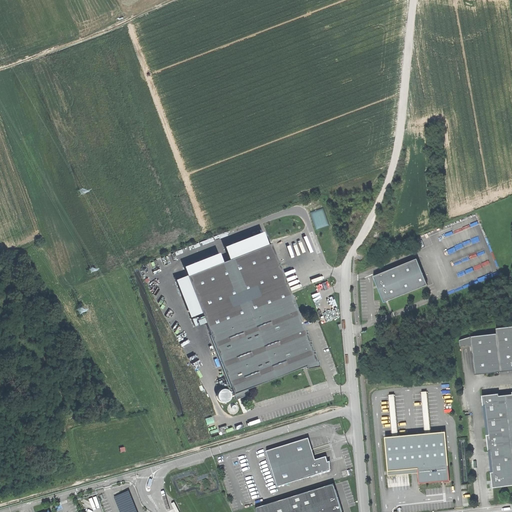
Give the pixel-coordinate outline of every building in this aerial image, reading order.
[(311,213),(317,229),(330,224),(324,208),(311,213)] [(187,276),(235,400),(243,397),(246,395),(247,392),(248,389),(306,366),(307,369),(318,367),(317,360),(314,354),(313,350),(313,351),(310,344),(310,341),(309,341),(306,334),(307,334),(306,331),(302,333),(299,326),(302,324),(271,243),(187,276)] [(377,286),(384,302),(427,285),(417,259),(373,276),(377,286)] [(511,326),(496,328),(497,334),(471,337),(472,345),(475,375),(511,370),(511,326)] [(460,346),(472,345),(471,337),(459,340),(460,346)] [(421,392),(425,434),(430,433),(426,391),(421,392)] [(499,393),(482,395),(483,406),(486,405),(489,435),(486,435),(488,450),(491,450),(493,472),(491,472),(492,482),(493,488),(511,485),(511,394),(499,396),(499,393)] [(389,395),(393,437),(398,436),(394,394),(389,395)] [(237,414),(240,411),(240,407),(237,404),(232,404),(230,407),(230,411),(233,414),(237,414)] [(393,437),(385,437),(389,476),(418,473),(449,470),(445,432),(430,433),(425,434),(398,436),(393,437)] [(267,453),(278,487),(316,476),(312,462),(315,461),(309,440),(267,453)] [(326,457),(315,461),(312,462),(316,476),(331,471),(330,463),(328,464),(327,461),(326,457)] [(450,480),(449,470),(418,473),(419,483),(442,481),(450,480)] [(341,511),(338,502),(333,485),(255,510),(256,511),(341,511)] [(135,511),(128,492),(114,498),(120,511),(135,511)]
